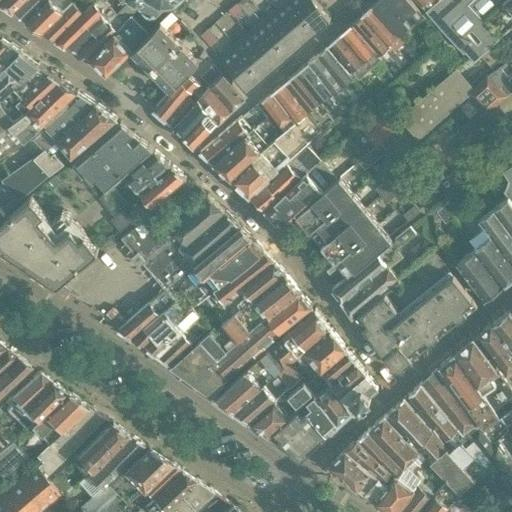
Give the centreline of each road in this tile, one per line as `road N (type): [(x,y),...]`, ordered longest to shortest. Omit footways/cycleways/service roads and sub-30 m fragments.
road 1 (residential): [(395,386),(270,228),(134,105),(0,11)]
road 2 (residential): [(305,478),(0,264)]
road 3 (residential): [(0,328),(271,511)]
road 4 (residential): [(395,386),(511,292)]
road 5 (residential): [(305,478),(395,386)]
road 6 (residential): [(414,182),(503,108),(511,113)]
